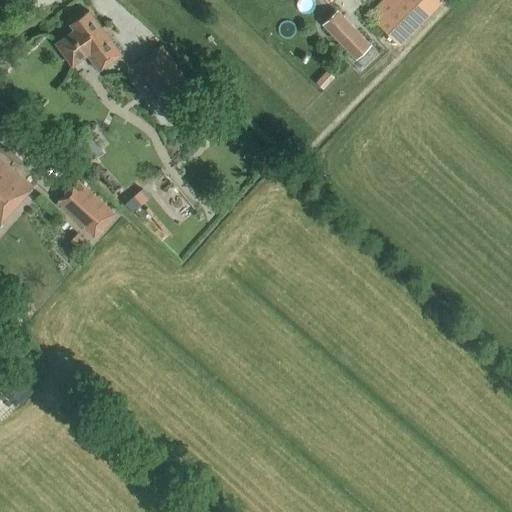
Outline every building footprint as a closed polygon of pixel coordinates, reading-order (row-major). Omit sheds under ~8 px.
[(399,46),(439,5),(433,0),(397,0),(375,23),(399,46)] [(86,56),(99,74),(123,56),(111,39),(109,41),(89,12),(70,26),(73,31),(55,43),(72,67),(86,56)] [(355,60),(370,47),(337,12),(322,26),(355,60)] [(134,65),(163,105),(189,86),(161,46),(134,65)] [(324,91),(330,84),(321,77),(315,84),(324,91)] [(87,164),(102,152),(89,136),(74,148),(87,164)] [(0,224),(32,189),(0,159),(0,224)] [(93,239),(116,215),(78,181),(56,205),(93,239)] [(141,189),(134,181),(117,196),(124,204),(141,189)] [(154,203),(147,195),(130,210),(137,218),(154,203)]
